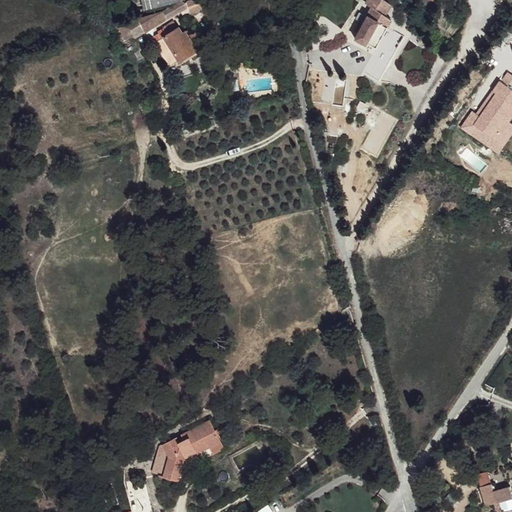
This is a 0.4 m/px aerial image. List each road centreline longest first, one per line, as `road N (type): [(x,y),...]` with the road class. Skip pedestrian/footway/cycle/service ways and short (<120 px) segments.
road 1 (residential): [(280,0),(402,493)]
road 2 (unknown): [(339,237),(398,158),(430,98),(357,75),(299,75)]
road 3 (tertiary): [(402,493),(511,316)]
